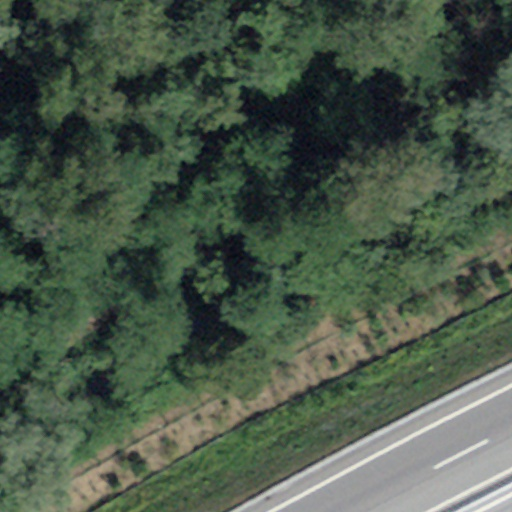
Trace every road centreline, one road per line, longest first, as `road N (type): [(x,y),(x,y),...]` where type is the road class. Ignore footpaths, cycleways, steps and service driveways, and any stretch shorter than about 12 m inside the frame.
road 1 (track): [(511,58),(0,378)]
road 2 (motorway): [(511,424),(342,511)]
